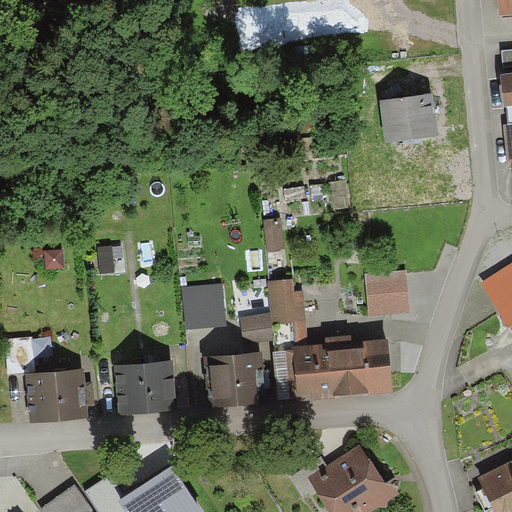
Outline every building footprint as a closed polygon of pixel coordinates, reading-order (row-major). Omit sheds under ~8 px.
[(444,70),(355,78),(367,208),(456,200),(444,70)] [(511,125),(511,75),(501,77),(508,126),(511,125)] [(347,182),(331,185),(336,214),(353,211),(347,182)] [(284,221),(265,223),(268,252),(286,250),(284,221)] [(66,252),(46,254),(47,270),(67,269),(66,252)] [(511,267),(493,280),(510,307),(511,305),(511,267)] [(403,275),(370,277),(373,313),(406,311),(403,275)] [(279,398),(299,396),(296,352),(306,351),(303,305),(296,306),(294,283),(269,285),(279,398)] [(224,286),(183,289),(186,332),(227,329),(224,286)] [(511,334),(511,305),(510,307),(498,314),(511,334)] [(272,344),(268,317),(243,321),(248,348),(272,344)] [(328,350),(306,351),(296,352),(299,396),(391,389),(387,345),(352,348),(351,339),(327,341),(328,350)] [(9,372),(36,369),(34,342),(6,345),(9,372)] [(260,355),(208,359),(211,400),(262,397),(260,355)] [(172,365),(120,368),(123,413),(175,410),(172,365)] [(86,417),(84,374),(31,377),(34,420),(86,417)] [(315,483),(319,489),(335,511),(348,511),(355,507),(358,511),(363,511),(377,503),(386,505),(388,488),(379,486),(357,454),(332,471),(315,483)] [(315,483),(332,471),(323,458),(291,480),(304,499),(319,489),(315,483)] [(511,511),(511,462),(479,480),(482,487),(475,491),(486,511),(493,508),(495,511),(511,511)] [(174,465),(125,497),(110,475),(85,491),(98,511),(201,511),(204,511),(174,465)] [(96,511),(75,484),(39,511),(40,511),(96,511)]
